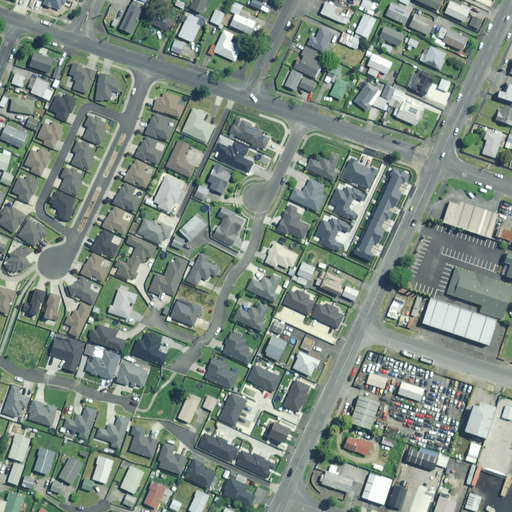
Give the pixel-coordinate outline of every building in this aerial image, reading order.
[(131,34),(145,4),(135,0),(133,0),(131,5),(120,29),(131,34)] [(187,0),(177,0),(175,5),(183,9),(187,0)] [(208,0),(192,0),(189,8),(202,14),(208,0)] [(264,4),(254,0),(252,0),(250,5),(261,10),(264,4)] [(373,3),(366,0),(363,0),(359,9),(373,16),(376,9),(378,4),(374,2),(373,3)] [(415,0),(438,10),(442,0),(441,0),(415,0)] [(460,6),(450,1),(444,13),(464,22),(470,8),(461,4),(460,6)] [(250,14),(241,10),(243,6),(233,2),(229,11),(235,13),(235,14),(230,26),(251,35),(256,23),(247,19),(250,14)] [(343,9),(326,2),(321,14),(347,25),(349,19),(340,15),(343,9)] [(411,12),(392,3),(386,16),(404,24),(411,12)] [(174,19),(152,9),(149,15),(146,21),(168,31),(174,19)] [(210,21),(219,26),(219,28),(222,29),(223,25),(220,23),(225,14),(216,10),(210,21)] [(430,32),(434,24),(434,23),(415,13),(409,26),(428,36),(430,32)] [(203,20),(189,14),(178,36),(192,43),(203,20)] [(376,20),(364,14),(355,32),(367,38),(376,20)] [(482,20),(473,16),(469,25),(478,29),(482,20)] [(441,27),(434,24),(430,32),(437,35),(441,27)] [(404,35),(384,26),(379,37),(399,46),(404,35)] [(307,45),(323,51),(332,32),(321,27),(316,38),(311,36),(307,45)] [(468,38),(442,27),(437,36),(444,39),(443,43),(462,51),(468,38)] [(214,56),(215,53),(235,61),(241,47),(230,42),(233,35),(224,30),(216,46),(212,44),(208,53),(214,56)] [(360,40),(343,33),(339,42),(356,49),(360,40)] [(419,43),(410,39),(408,44),(416,48),(419,43)] [(185,44),(175,40),(171,50),(181,54),(185,44)] [(392,48),(383,44),(380,48),(390,53),(392,48)] [(317,51),(305,46),(301,55),(299,54),(292,68),(316,79),(323,64),(313,59),(317,51)] [(420,61),(441,70),(444,63),(443,62),(446,54),(430,46),(428,50),(425,49),(420,61)] [(49,73),(53,59),(34,53),(29,67),(49,73)] [(373,54),(367,66),(387,74),(392,63),(373,54)] [(343,66),(332,61),(328,71),(338,76),(343,66)] [(86,68),(85,70),(80,68),(81,66),(74,63),(69,75),(75,77),(74,81),(76,82),(73,89),(87,94),(95,72),(86,68)] [(61,70),(54,67),(51,77),(58,79),(61,70)] [(435,77),(416,67),(406,87),(425,96),(435,77)] [(379,73),(370,68),(367,73),(377,77),(379,73)] [(302,74),(293,70),(285,86),(295,90),(302,74)] [(25,78),(15,74),(12,84),(22,87),(25,78)] [(111,76),(100,74),(96,100),(104,101),(104,100),(117,102),(119,93),(120,85),(117,84),(118,79),(110,78),(111,76)] [(47,89),(49,83),(37,78),(36,80),(32,78),(28,87),(32,89),(31,93),(49,101),(53,92),(47,89)] [(316,83),(304,78),(300,87),(312,92),(316,83)] [(349,83),(338,79),(330,95),(341,100),(349,83)] [(451,82),(442,79),(438,89),(447,92),(451,82)] [(354,102),(367,111),(372,105),(369,103),(378,90),(367,82),(354,102)] [(390,100),(395,89),(386,85),(381,97),(390,100)] [(511,101),(511,85),(510,85),(506,94),(500,92),(498,97),(511,101)] [(390,100),(388,105),(396,109),(399,102),(401,103),(405,93),(395,89),(390,100)] [(56,118),(66,122),(69,114),(71,115),(78,100),(66,95),(59,91),(50,111),(58,114),(56,118)] [(164,112),(180,118),(184,108),(176,105),(179,97),(166,92),(164,98),(161,97),(159,100),(157,99),(153,110),(164,114),(164,112)] [(9,98),(4,96),(0,104),(0,105),(4,107),(9,98)] [(378,97),(372,105),(383,110),(387,101),(378,97)] [(34,102),(12,98),(11,111),(32,114),(34,102)] [(396,117),(415,126),(422,111),(419,109),(420,108),(403,101),(399,110),(396,109),(394,114),(397,116),(396,117)] [(511,107),(504,104),(503,109),(500,108),(496,120),(511,125),(511,107)] [(206,114),(193,108),(182,132),(207,143),(215,127),(203,121),(206,114)] [(171,127),(173,121),(154,114),(146,135),(156,138),(157,136),(161,137),(161,138),(168,141),(173,128),(171,127)] [(95,119),(88,116),(84,126),(88,128),(84,139),(104,146),(108,134),(104,133),(107,124),(100,121),(101,119),(96,117),(95,119)] [(39,122),(30,118),(26,126),(35,131),(39,122)] [(54,149),(64,126),(53,121),(52,122),(45,119),(37,138),(45,141),(44,145),(54,149)] [(261,134),(263,130),(255,127),(255,128),(251,126),(251,125),(242,120),(239,128),(233,125),(229,133),(265,150),(270,139),(261,134)] [(27,135),(3,124),(0,131),(0,133),(2,135),(0,139),(21,148),(27,135)] [(503,136),(487,131),(484,139),(487,140),(482,154),(495,159),(503,136)] [(146,159),(150,161),(149,162),(157,166),(163,153),(154,149),(158,142),(146,136),(136,156),(145,160),(146,159)] [(250,149),(226,138),(223,145),(219,143),(215,152),(220,154),(217,160),(248,174),(253,162),(245,158),(250,149)] [(83,168),(89,170),(96,154),(91,152),(92,148),(88,146),(89,144),(83,142),(82,144),(77,141),(72,152),(76,154),(72,164),(83,169),(83,168)] [(203,152),(178,141),(166,167),(191,178),(196,168),(203,152)] [(50,156),(52,153),(40,148),(38,153),(31,150),(25,165),(33,169),(31,172),(41,176),(45,169),(46,169),(52,157),(50,156)] [(12,153),(4,151),(2,154),(0,153),(0,169),(6,171),(12,153)] [(340,158),(331,154),(329,159),(323,157),(320,162),(311,158),(306,169),(334,181),(337,174),(333,172),(340,158)] [(135,183),(138,185),(138,186),(145,190),(152,176),(143,172),(147,165),(136,159),(124,179),(134,185),(135,183)] [(224,167),(216,163),(208,181),(212,183),(210,188),(222,194),(232,173),(223,169),(224,167)] [(71,170),(66,168),(61,178),(65,180),(59,190),(70,196),(71,193),(77,196),(83,184),(81,183),(83,181),(80,179),(82,175),(76,172),(77,170),(72,167),(71,170)] [(376,197),(379,191),(375,189),(382,176),(369,170),(363,184),(361,183),(349,208),(371,218),(380,199),(376,197)] [(13,177),(4,173),(0,182),(9,186),(13,177)] [(184,183),(167,175),(154,202),(159,205),(158,207),(169,213),(174,202),(176,203),(181,193),(180,192),(184,183)] [(32,195),(34,196),(39,186),(36,185),(38,181),(28,176),(26,181),(19,178),(12,192),(20,196),(19,200),(28,204),(32,195)] [(318,212),(325,196),(321,194),(325,186),(310,179),(303,193),(295,188),(290,198),(318,212)] [(122,207),(123,208),(124,206),(129,208),(128,210),(135,213),(141,200),(132,195),(136,188),(125,182),(114,203),(122,207)] [(209,190),(199,186),(194,197),(204,201),(209,190)] [(75,200),(57,192),(55,197),(53,196),(49,203),(53,205),(52,207),(58,210),(57,214),(60,215),(59,218),(69,222),(74,211),(71,209),(75,200)] [(459,204),(450,201),(443,221),(490,237),(498,213),(460,201),(459,204)] [(297,208),(290,204),(277,231),(287,236),(288,233),(303,240),(309,226),(300,221),(302,216),(295,213),(297,208)] [(0,221),(0,224),(14,233),(19,225),(21,226),(27,217),(11,206),(10,209),(7,207),(2,215),(3,216),(0,221)] [(112,232),(113,229),(117,231),(117,232),(124,235),(130,223),(122,220),(125,212),(114,206),(109,217),(108,216),(103,227),(112,232)] [(337,208),(332,206),(328,215),(333,216),(337,208)] [(206,225),(196,214),(179,231),(190,241),(206,225)] [(348,226),(325,216),(320,227),(343,237),(348,226)] [(153,222),(145,219),(138,235),(162,245),(164,238),(167,240),(173,227),(155,219),(153,222)] [(36,225),(29,220),(18,236),(35,247),(40,239),(42,240),(48,230),(38,223),(36,225)] [(511,231),(498,227),(495,235),(511,240),(511,231)] [(114,235),(104,230),(102,235),(101,234),(93,251),(102,255),(103,253),(107,255),(107,256),(113,259),(119,246),(111,243),(114,235)] [(157,247),(130,234),(126,243),(136,248),(128,264),(119,260),(115,267),(120,269),(117,274),(129,280),(130,278),(135,280),(138,274),(136,272),(141,261),(145,263),(148,257),(151,259),(157,247)] [(185,239),(177,235),(172,245),(180,250),(185,239)] [(369,249),(346,238),(340,250),(363,261),(369,249)] [(19,271),(21,273),(32,266),(26,257),(32,253),(25,243),(9,254),(11,257),(6,261),(7,263),(4,265),(9,272),(11,271),(12,273),(14,272),(15,273),(19,271)] [(287,250),(288,247),(281,244),(280,245),(274,243),(266,263),(276,267),(278,264),(287,268),(289,265),(293,267),(298,255),(287,250)] [(208,257),(200,253),(187,281),(197,286),(201,278),(207,281),(211,274),(216,277),(220,268),(206,262),(208,257)] [(104,259),(94,254),(91,258),(90,257),(82,274),(91,278),(92,276),(96,278),(95,279),(103,283),(109,270),(100,266),(104,259)] [(175,263),(171,262),(169,266),(165,264),(163,268),(167,270),(164,276),(157,273),(149,291),(160,296),(162,292),(174,297),(189,261),(178,256),(175,263)] [(315,268),(303,262),(297,274),(313,282),(316,275),(313,273),(315,268)] [(511,292),(511,285),(456,267),(447,293),(482,304),(480,312),(503,319),(511,292)] [(344,281),(323,271),(320,279),(318,278),(315,285),(339,296),(342,290),(340,289),(344,281)] [(280,279),(272,275),(271,279),(264,276),(261,283),(252,279),(247,290),(278,304),(281,296),(274,293),(280,279)] [(77,283),(69,287),(72,298),(76,296),(83,298),(82,301),(93,306),(99,293),(89,289),(92,284),(85,278),(82,277),(81,280),(77,281),(77,283)] [(359,292),(346,286),(342,296),(355,301),(359,292)] [(15,291),(0,287),(0,310),(8,313),(12,299),(13,299),(15,291)] [(45,292),(36,289),(33,298),(31,298),(29,304),(26,303),(23,311),(30,314),(30,315),(36,317),(45,292)] [(137,295),(119,289),(113,306),(111,305),(108,312),(129,319),(133,308),(128,307),(130,302),(134,304),(137,295)] [(296,310),(304,293),(297,290),(296,293),(289,290),(283,304),(296,310)] [(304,293),(296,310),(309,316),(315,302),(308,299),(310,296),(304,293)] [(48,307),(44,319),(51,321),(51,320),(58,322),(61,313),(57,312),(62,297),(51,294),(47,307),(48,307)] [(497,319),(431,297),(423,322),(489,344),(497,319)] [(417,298),(414,307),(419,308),(422,299),(417,298)] [(202,307),(192,303),(190,308),(177,302),(171,317),(194,327),(202,307)] [(92,307),(82,303),(78,312),(74,310),(71,317),(67,316),(64,324),(72,327),(69,333),(79,338),(92,307)] [(268,308),(259,304),(258,306),(252,303),(248,313),(238,309),(234,320),(261,331),(265,324),(261,323),(268,308)] [(325,323),(332,306),(326,303),(325,306),(318,303),(311,317),(325,323)] [(332,306),(325,323),(337,330),(344,315),(337,312),(339,309),(332,306)] [(283,323),(275,319),(269,331),(278,335),(283,323)] [(118,331),(99,324),(97,331),(92,330),(88,340),(122,352),(126,341),(115,337),(118,331)] [(167,355),(158,351),(161,345),(159,344),(161,339),(156,337),(157,335),(150,333),(149,334),(147,333),(144,341),(139,339),(133,354),(163,366),(167,355)] [(246,340),(231,333),(226,345),(227,346),(224,353),(248,364),(253,354),(247,352),(249,347),(244,345),(246,340)] [(287,343),(272,336),(264,353),(268,354),(267,357),(278,362),(287,343)] [(314,342),(305,338),(301,348),(309,352),(314,342)] [(69,339),(68,342),(62,341),(56,339),(51,355),(67,360),(64,369),(75,372),(84,344),(69,339)] [(120,356),(105,350),(102,359),(95,357),(93,364),(89,362),(86,371),(112,380),(120,356)] [(320,361),(299,352),(297,357),(298,358),(293,368),(310,376),(314,368),(316,369),(320,361)] [(266,361),(257,357),(240,391),(249,395),(266,361)] [(228,365),(214,358),(205,378),(231,389),(237,374),(226,369),(228,365)] [(127,386),(129,383),(132,384),(131,386),(135,388),(136,385),(143,387),(148,372),(123,363),(117,383),(127,386)] [(305,389),(267,371),(258,391),(279,401),(278,402),(283,404),(283,403),(296,409),(305,389)] [(387,378),(370,373),(367,383),(384,388),(387,378)] [(424,389),(402,381),(398,393),(420,401),(424,389)] [(20,388),(13,385),(3,413),(17,418),(18,414),(20,415),(22,409),(26,410),(30,398),(18,394),(20,388)] [(201,399),(189,394),(178,418),(189,423),(201,399)] [(379,402),(359,395),(350,422),(370,429),(379,402)] [(217,400),(208,396),(203,407),(212,411),(217,400)] [(58,408),(33,401),(29,414),(31,414),(29,420),(52,427),(58,408)] [(479,406),(474,404),(465,430),(486,437),(496,406),(481,401),(479,406)] [(511,419),(511,406),(506,405),(502,417),(511,420),(511,419)] [(96,411),(85,408),(83,417),(76,415),(74,421),(67,419),(64,429),(79,433),(78,438),(88,440),(96,411)] [(129,419),(118,416),(116,426),(107,424),(106,430),(99,428),(96,438),(111,442),(110,447),(121,450),(129,419)] [(234,428),(211,418),(197,448),(209,453),(218,434),(221,435),(222,433),(230,437),(234,428)] [(279,430),(258,420),(251,434),(256,436),(273,444),(279,430)] [(146,429),(134,425),(131,435),(135,436),(130,451),(152,458),(158,441),(143,436),(146,429)] [(30,440),(16,435),(9,457),(23,462),(30,440)] [(358,441),(348,436),(343,447),(354,452),(355,451),(367,455),(372,443),(359,438),(358,441)] [(384,436),(381,443),(393,447),(395,440),(384,436)] [(180,475),(186,457),(175,453),(175,455),(172,454),(175,446),(165,443),(159,461),(161,461),(159,468),(180,475)] [(55,452),(41,448),(34,471),(48,475),(55,452)] [(439,457),(410,448),(406,460),(435,470),(439,457)] [(254,463),(252,469),(256,470),(255,472),(265,477),(273,460),(255,453),(251,461),(254,463)] [(252,461),(236,454),(234,458),(230,456),(227,462),(247,471),(252,461)] [(113,461),(99,456),(96,464),(91,479),(106,484),(113,461)] [(83,464),(70,457),(59,477),(72,484),(83,464)] [(204,464),(194,460),(186,477),(209,488),(216,473),(202,467),(204,464)] [(24,465),(14,462),(8,482),(17,485),(24,465)] [(329,471),(326,470),(325,475),(322,474),(320,481),(322,481),(322,484),(349,493),(353,479),(338,474),(340,468),(331,464),(329,471)] [(144,473),(131,466),(121,488),(134,494),(144,473)] [(508,476),(482,467),(475,486),(501,495),(508,476)] [(392,480),(370,473),(362,497),(384,505),(392,480)] [(35,479),(23,476),(20,486),(32,489),(35,479)] [(248,486),(231,478),(224,492),(226,492),(224,496),(250,508),(255,496),(245,492),(248,486)] [(95,482),(85,479),(82,488),(92,492),(95,482)] [(64,484),(54,480),(51,490),(60,493),(64,484)] [(148,489),(150,489),(144,504),(158,509),(167,488),(151,481),(148,489)] [(408,489),(395,485),(388,505),(401,509),(408,489)] [(194,496),(195,497),(189,510),(192,511),(201,511),(209,496),(197,490),(194,496)] [(19,511),(24,497),(9,492),(6,501),(1,500),(0,503),(0,511),(1,511),(19,511)] [(431,497),(418,493),(413,508),(425,511),(429,511),(431,505),(428,504),(431,497)] [(482,497),(470,493),(465,507),(477,511),(482,497)] [(136,499),(127,495),(123,503),(132,507),(136,499)] [(453,511),(457,502),(439,496),(434,511),(453,511)] [(182,503),(173,500),(170,508),(178,511),(182,503)]
